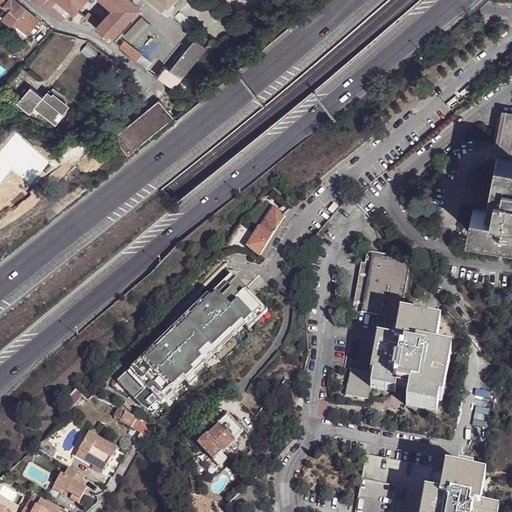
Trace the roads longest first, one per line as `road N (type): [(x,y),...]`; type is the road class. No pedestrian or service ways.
road 1 (trunk): [(0,380),(427,0)]
road 2 (trunk): [(357,0),(0,291)]
road 3 (trunk): [(353,0),(0,270)]
road 4 (residential): [(511,90),(385,193),(401,223),(432,251),(511,268)]
road 5 (residential): [(289,511),(290,468),(316,435),(335,274),(359,217)]
road 6 (residential): [(28,0),(56,23),(92,33),(170,98)]
